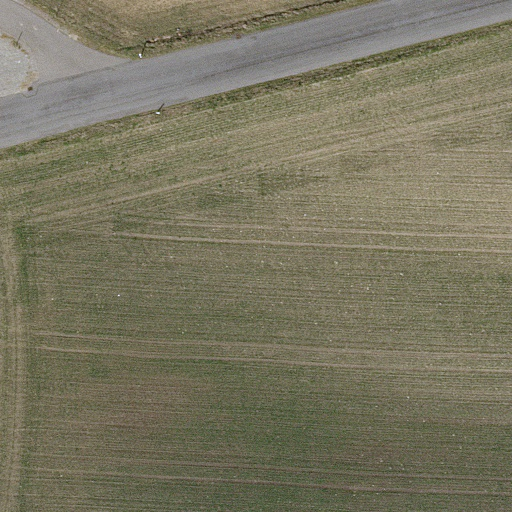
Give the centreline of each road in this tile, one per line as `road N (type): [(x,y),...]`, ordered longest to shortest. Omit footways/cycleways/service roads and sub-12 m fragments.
road 1 (tertiary): [(475,0),(0,115)]
road 2 (track): [(97,90),(0,9)]
